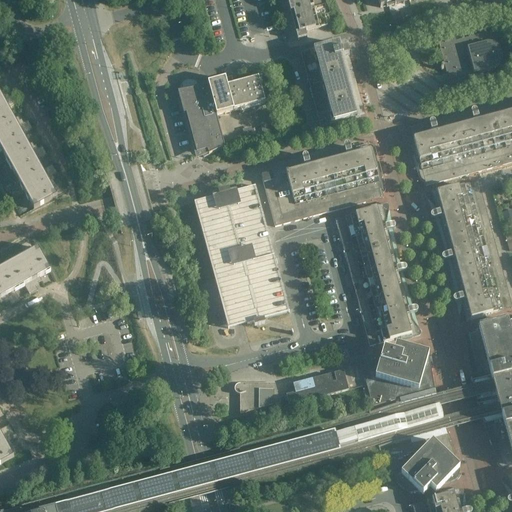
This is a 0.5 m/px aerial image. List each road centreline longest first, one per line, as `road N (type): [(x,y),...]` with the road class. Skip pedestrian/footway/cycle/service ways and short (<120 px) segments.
road 1 (tertiary): [(180,381),(86,28)]
road 2 (residential): [(329,232),(323,225),(286,234),(282,243),(309,345)]
road 3 (residential): [(309,345),(345,335),(351,322),(329,232)]
road 4 (residential): [(0,320),(38,299),(56,300),(80,377)]
road 5 (tertiary): [(217,511),(180,381)]
road 6 (residential): [(180,381),(309,345)]
road 7 (residential): [(0,484),(77,455),(89,411)]
road 8 (residential): [(180,52),(159,11),(86,28)]
